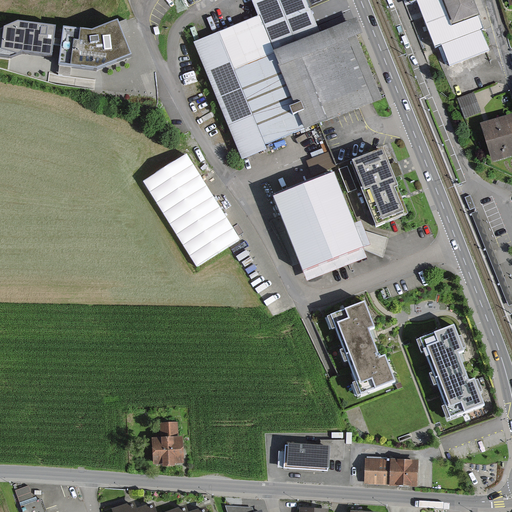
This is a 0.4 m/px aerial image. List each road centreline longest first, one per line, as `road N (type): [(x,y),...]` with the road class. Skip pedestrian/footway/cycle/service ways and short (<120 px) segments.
road 1 (residential): [(458,245),(322,296),(288,284),(171,80),(169,43),(183,15),(217,0)]
road 2 (primary): [(458,245),(360,0)]
road 3 (unclassified): [(511,494),(473,501),(269,491)]
road 4 (unclassified): [(269,491),(86,478)]
road 5 (primary): [(511,393),(458,245)]
